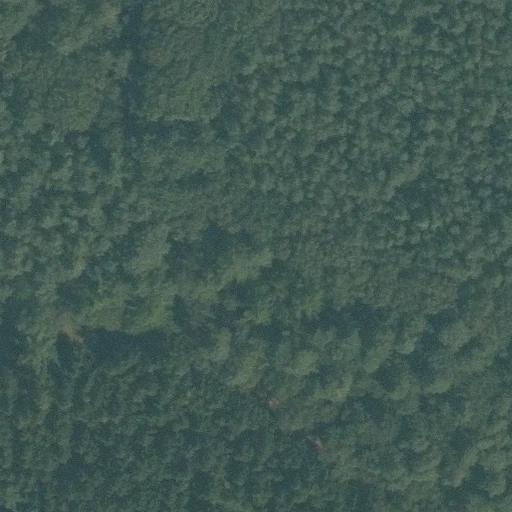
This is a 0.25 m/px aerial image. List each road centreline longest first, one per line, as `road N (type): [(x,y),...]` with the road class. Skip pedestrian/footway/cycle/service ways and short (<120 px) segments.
road 1 (track): [(362,274),(44,73),(0,36)]
road 2 (track): [(0,345),(338,287),(362,274)]
road 3 (track): [(511,299),(362,274)]
